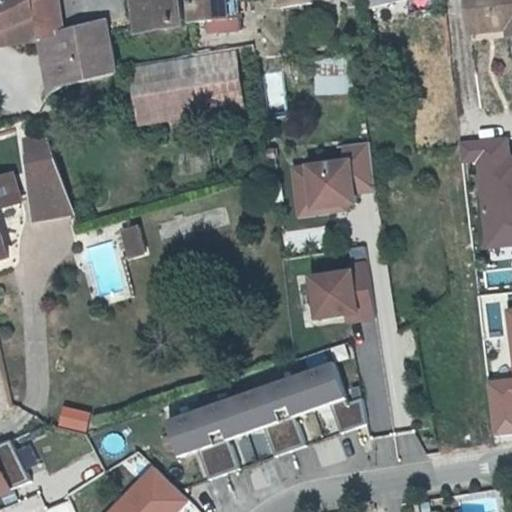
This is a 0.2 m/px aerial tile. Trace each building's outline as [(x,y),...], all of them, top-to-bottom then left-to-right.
[(0,34),(42,17),(39,0),(12,0),(0,7),(0,34)] [(63,0),(39,0),(42,17),(45,40),(53,37),(68,34),(63,0)] [(140,0),(144,27),(186,19),(182,0),(140,0)] [(241,0),(196,0),(199,22),(243,17),(241,0)] [(511,0),(466,0),(470,29),(507,24),(508,31),(509,39),(511,38),(511,0)] [(45,40),(42,17),(0,34),(0,40),(18,42),(45,40)] [(68,34),(53,37),(61,87),(119,73),(119,69),(110,23),(68,34)] [(470,29),(471,36),(508,31),(507,24),(470,29)] [(53,37),(45,40),(48,100),(61,87),(53,37)] [(144,117),(248,100),(241,61),(137,78),(144,117)] [(313,73),(314,96),(352,93),(350,71),(313,73)] [(511,156),(508,157),(506,138),(462,143),(464,162),(478,160),(487,244),(511,241),(511,156)] [(42,224),(77,213),(50,139),(30,145),(42,224)] [(347,161),(298,168),(304,216),(364,208),(362,195),(380,192),(374,143),(345,147),(347,161)] [(0,185),(0,265),(15,261),(1,215),(26,206),(17,179),(0,185)] [(136,260),(151,257),(144,233),(130,236),(131,241),(136,260)] [(358,272),(318,277),(324,322),(350,319),(351,326),(379,322),(371,261),(357,263),(358,272)] [(511,312),(508,313),(511,347),(511,381),(489,384),(494,434),(511,432),(511,312)] [(340,367),(172,423),(186,462),(205,455),(213,478),(241,468),(233,444),(272,431),(280,454),(308,444),(301,421),(335,410),(344,436),(372,427),(365,405),(354,408),(340,367)] [(88,414),(65,409),(60,426),(84,432),(88,414)] [(0,443),(0,453),(17,488),(38,479),(17,437),(0,443)] [(315,442),(320,468),(343,464),(339,438),(315,442)] [(0,453),(0,495),(17,488),(0,453)] [(173,511),(185,499),(152,469),(111,511),(173,511)] [(205,481),(186,488),(194,511),(197,511),(214,506),(205,481)]
